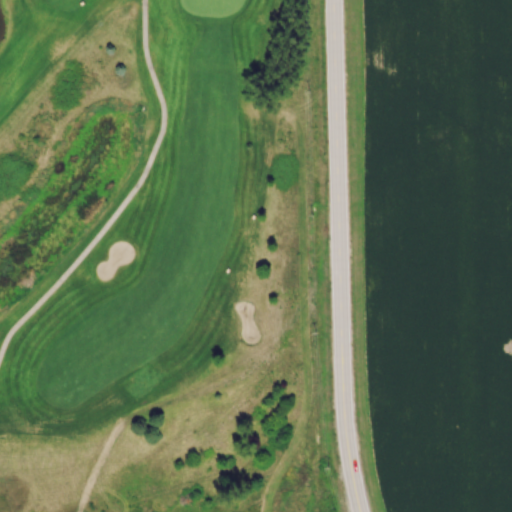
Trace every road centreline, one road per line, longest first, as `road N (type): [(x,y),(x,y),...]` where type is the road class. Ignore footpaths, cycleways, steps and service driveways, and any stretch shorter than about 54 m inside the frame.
road 1 (tertiary): [(332,0),(339,357),(359,511)]
road 2 (track): [(0,356),(15,326),(107,226),(153,156),(164,112),(147,61),(144,0)]
